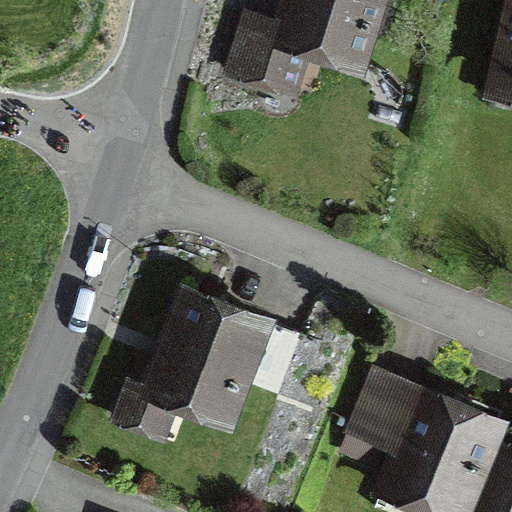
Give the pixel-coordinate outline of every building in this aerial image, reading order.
[(302,50),(355,67),(376,0),(284,0),(277,26),(272,41),(302,50)] [(511,0),(509,0),(491,84),(511,88),(511,0)] [(262,322),(218,306),(181,292),(143,391),(142,393),(171,403),(224,424),(239,383),(262,322)] [(377,490),(430,511),(459,511),(487,443),(495,424),(416,393),(377,490)] [(459,511),(511,511),(511,452),(487,443),(459,511)]
